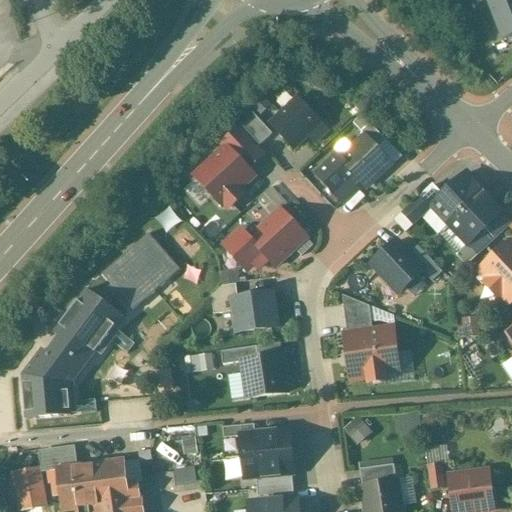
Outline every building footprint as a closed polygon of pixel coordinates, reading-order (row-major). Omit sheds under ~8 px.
[(511,0),(486,0),(501,39),(511,35),(511,0)] [(271,126),(294,150),(309,137),(315,144),(328,132),(298,100),(271,126)] [(259,144),(273,133),(256,110),(242,120),(259,144)] [(264,156),(239,130),(223,146),(227,149),(248,172),(264,156)] [(391,164),(365,137),(341,160),(340,161),(358,180),(365,188),(387,168),(391,164)] [(224,204),(226,206),(234,206),(240,200),(241,193),(239,191),(253,177),(248,172),(227,149),(196,178),(222,206),(224,204)] [(337,156),(317,175),(343,203),(356,191),(352,186),(358,180),(340,161),(341,160),(337,156)] [(465,175),(431,206),(450,226),(482,195),(475,188),(476,186),(465,175)] [(482,195),(450,226),(468,245),(502,213),(491,202),(489,203),(482,195)] [(417,200),(394,222),(404,233),(427,211),(417,200)] [(306,238),(280,210),(248,240),(274,269),(306,238)] [(106,271),(137,306),(178,271),(148,235),(106,271)] [(395,243),(371,265),(398,294),(421,272),(422,271),(408,256),(395,243)] [(511,246),(509,243),(479,272),(488,282),(484,286),(496,298),(500,295),(509,305),(511,301),(511,246)] [(442,273),(417,247),(408,256),(422,271),(421,272),(431,283),(442,273)] [(221,288),(211,298),(213,316),(233,313),(231,301),(237,300),(235,286),(221,288)] [(21,377),(26,420),(69,415),(66,388),(121,318),(87,292),(54,336),(59,339),(46,355),(42,352),(21,377)] [(237,300),(231,301),(233,313),(236,334),(276,328),(272,295),(237,300)] [(368,307),(341,296),(347,336),(372,333),(368,307)] [(461,335),(480,336),(481,316),(462,316),(461,335)] [(347,336),(345,336),(347,352),(345,352),(347,366),(349,365),(351,380),(367,378),(368,386),(385,384),(384,376),(399,374),(393,330),(372,333),(347,336)] [(256,348),(220,353),(222,366),(242,363),(242,362),(257,360),(256,348)] [(214,353),(192,354),(194,371),(215,369),(214,353)] [(257,360),(242,362),(242,363),(247,400),(286,394),(280,356),(257,360)] [(356,443),(372,434),(363,417),(346,426),(356,443)] [(242,437),(244,458),(290,454),(288,433),(242,437)] [(185,438),(187,452),(198,451),(196,436),(185,438)] [(244,458),(246,478),(292,474),(290,454),(244,458)] [(124,462),(55,470),(60,511),(69,511),(88,510),(89,509),(129,504),(123,463),(124,463),(124,462)] [(176,467),(178,484),(198,481),(196,465),(176,467)] [(393,466),(359,471),(362,488),(396,482),(393,466)] [(441,466),(427,468),(430,491),(444,490),(441,466)] [(488,473),(449,478),(453,511),(473,511),(475,510),(496,507),(494,490),(490,491),(488,473)] [(400,511),(396,482),(362,488),(365,511),(400,511)] [(252,498),(252,511),(304,511),(304,496),(252,498)]
